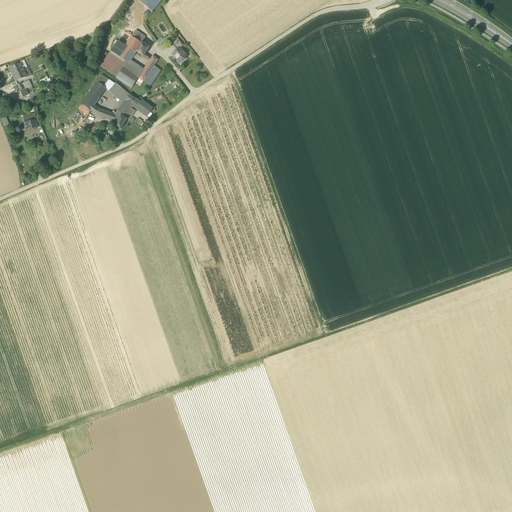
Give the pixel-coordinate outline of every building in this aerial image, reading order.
[(139,0),(139,1),(153,12),(161,0),(139,0)] [(126,62),(128,64),(130,61),(136,52),(135,51),(139,46),(135,43),(137,40),(141,43),(142,41),(143,42),(146,37),(135,30),(125,46),(118,41),(111,52),(122,60),(126,62)] [(172,44),(176,50),(180,47),(180,48),(183,46),(178,39),(172,44)] [(136,52),(143,57),(146,53),(150,47),(143,42),(142,41),(141,43),(137,40),(135,43),(139,46),(135,51),(136,52)] [(176,60),(179,64),(185,59),(185,57),(187,56),(183,51),(180,48),(180,47),(176,50),(174,52),(175,52),(172,54),(176,59),(176,60)] [(110,52),(101,66),(111,73),(120,59),(110,52)] [(153,56),(152,57),(150,61),(144,70),(148,72),(143,81),(143,82),(150,86),(160,70),(153,66),(158,59),(153,56)] [(126,62),(122,60),(112,74),(116,77),(123,68),(126,62)] [(141,68),(130,61),(128,64),(126,62),(123,68),(136,76),(141,68)] [(28,69),(24,71),(23,69),(20,62),(9,68),(15,81),(27,76),(30,75),(28,69)] [(27,67),(23,69),(24,71),(28,69),(30,75),(32,74),(28,67),(27,67)] [(138,78),(143,81),(148,72),(144,70),(141,68),(136,76),(123,68),(116,77),(132,88),(135,83),(138,78)] [(97,82),(104,87),(108,80),(101,75),(97,82)] [(143,81),(138,78),(135,83),(140,87),(143,82),(143,81)] [(29,80),(21,84),(22,86),(29,82),(31,86),(26,88),(26,89),(32,87),(29,80)] [(109,91),(114,84),(108,80),(104,87),(106,88),(109,91)] [(97,82),(81,104),(91,111),(94,106),(106,88),(104,87),(97,82)] [(109,91),(123,102),(125,100),(129,94),(116,83),(114,84),(109,91)] [(20,91),(22,97),(28,94),(26,89),(26,88),(23,89),(20,91)] [(125,100),(123,102),(116,113),(115,115),(113,114),(111,120),(116,122),(120,115),(125,118),(127,115),(132,109),(133,106),(132,106),(136,100),(129,94),(125,100)] [(136,100),(132,106),(133,106),(147,117),(152,109),(142,101),(140,103),(136,100)] [(91,111),(81,104),(78,109),(87,116),(91,111)] [(99,109),(94,106),(91,111),(97,115),(104,118),(106,112),(99,109)] [(132,109),(127,115),(131,118),(135,111),(132,109)] [(113,114),(112,114),(106,112),(104,118),(111,120),(113,114)] [(120,115),(116,122),(115,123),(116,126),(120,129),(127,120),(127,119),(125,118),(120,115)] [(0,118),(4,127),(9,125),(5,116),(0,118)] [(24,123),(25,130),(37,127),(36,124),(36,121),(31,122),(30,117),(24,118),(25,123),(24,123)] [(143,122),(138,118),(134,123),(139,127),(143,122)]
